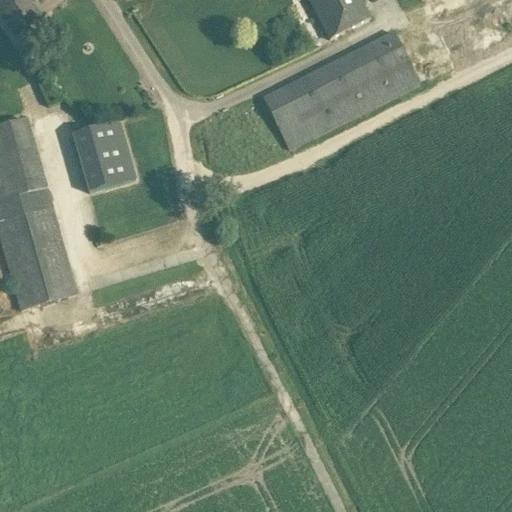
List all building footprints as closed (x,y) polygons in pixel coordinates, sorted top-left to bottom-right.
[(0,0),(0,4),(8,15),(1,20),(17,39),(35,25),(26,13),(33,8),(27,1),(27,0),(0,0)] [(307,0),(330,42),(366,23),(354,0),(307,0)] [(411,0),(420,20),(465,0),(411,0)] [(482,96),(508,96),(511,91),(511,37),(508,33),(483,33),(465,52),(464,77),(482,96)] [(263,101),(290,153),(419,86),(393,35),(263,101)] [(0,132),(0,239),(22,313),(77,297),(27,125),(0,132)] [(73,138),(90,196),(136,183),(120,125),(73,138)]
